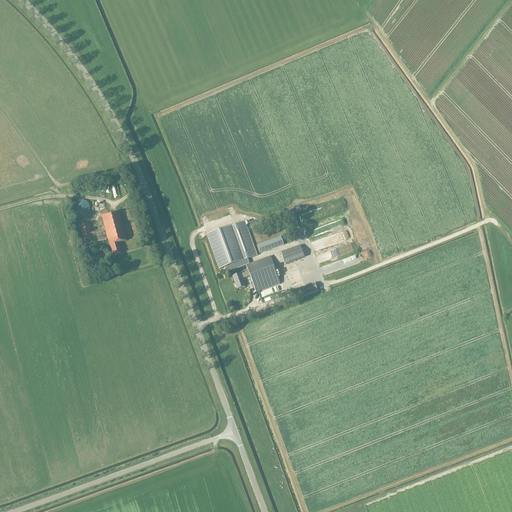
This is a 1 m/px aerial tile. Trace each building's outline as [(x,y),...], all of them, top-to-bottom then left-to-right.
[(89,209),(89,208),(89,207),(89,206),(89,205),(89,204),(88,204),(88,203),(87,203),(87,202),(86,202),(86,201),(85,201),(84,201),(83,200),(82,200),(81,200),(80,201),(79,201),(78,201),(77,202),(76,203),(76,204),(75,204),(75,205),(74,206),(74,207),(74,208),(74,209),(75,210),(75,211),(75,212),(76,212),(76,213),(77,214),(78,214),(78,215),(79,215),(80,215),(81,215),(82,216),(83,215),(84,215),(85,215),(86,214),(87,214),(87,213),(88,213),(88,212),(89,211),(89,210),(89,209)] [(102,216),(105,229),(108,239),(110,247),(111,246),(113,255),(121,253),(118,243),(127,241),(119,211),(102,216)] [(244,222),(225,229),(208,235),(220,269),(225,268),(226,273),(246,266),(248,272),(240,274),(240,273),(232,276),(237,289),(245,287),(242,279),(249,276),(255,292),(280,284),(270,256),(249,264),(247,259),(256,256),(244,222)] [(84,239),(86,245),(108,239),(105,229),(91,233),(89,223),(78,226),(82,240),(84,239)] [(364,232),(371,230),(369,223),(361,226),(364,232)] [(327,244),(347,238),(347,240),(352,238),(350,230),(325,237),(327,244)] [(300,233),(305,246),(309,245),(304,231),(300,233)] [(256,245),(259,253),(283,245),(280,236),(256,245)] [(300,245),(281,252),(285,264),(304,257),(300,245)] [(352,257),(325,264),(327,271),(353,264),(352,257)] [(314,283),(295,290),(298,299),(317,292),(314,283)]
